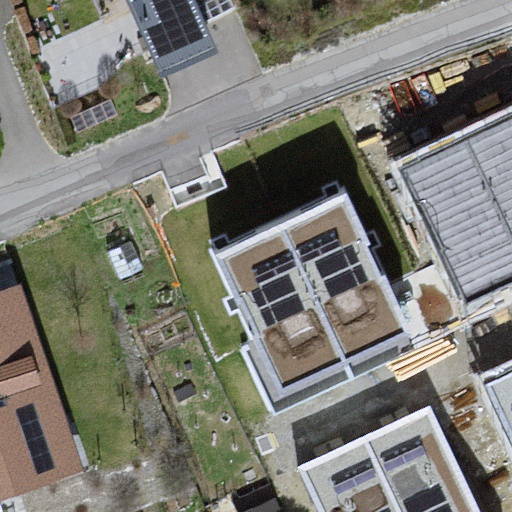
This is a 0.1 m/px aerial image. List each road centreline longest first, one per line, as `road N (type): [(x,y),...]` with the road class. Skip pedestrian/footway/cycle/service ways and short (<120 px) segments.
road 1 (residential): [(0,200),(511,4)]
road 2 (residential): [(511,334),(293,440)]
